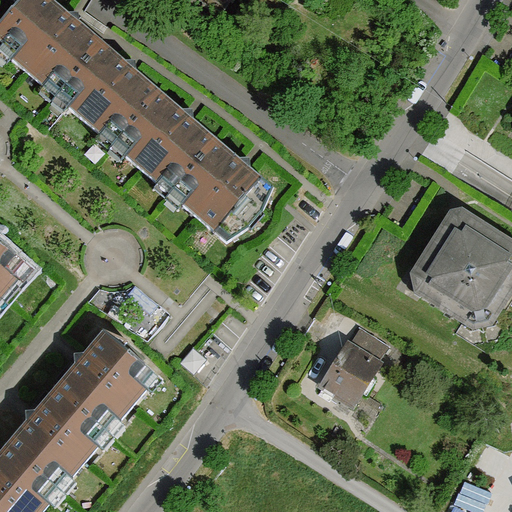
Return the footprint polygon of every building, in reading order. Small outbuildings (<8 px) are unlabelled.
[(53,0),(23,0),(0,27),(0,47),(30,73),(58,97),(216,232),(263,178),(70,14),(53,0)] [(199,0),(222,15),(232,0),(199,0)] [(275,189),(263,178),(216,232),(228,245),(251,230),(246,226),(259,210),(264,214),(275,189)] [(511,246),(461,215),(452,216),(412,278),(415,294),(473,332),(491,328),(511,293),(511,246)] [(0,241),(0,304),(6,298),(32,267),(24,261),(0,241)] [(105,331),(56,389),(111,435),(134,408),(160,377),(105,331)] [(358,336),(351,347),(377,364),(384,352),(358,336)] [(350,347),(323,387),(354,406),(379,366),(377,364),(351,347),(350,347)] [(56,389),(7,446),(64,492),(87,464),(111,435),(56,389)] [(0,454),(0,511),(46,511),(64,492),(7,446),(0,454)]
